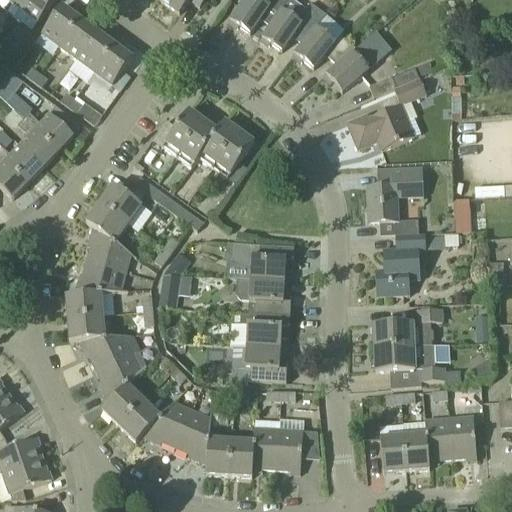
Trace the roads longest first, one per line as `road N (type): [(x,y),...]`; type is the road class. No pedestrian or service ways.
road 1 (residential): [(345,507),(329,196),(287,128),(172,48)]
road 2 (residential): [(58,206),(172,48)]
road 3 (residential): [(30,351),(58,206)]
road 4 (residential): [(88,459),(30,351)]
